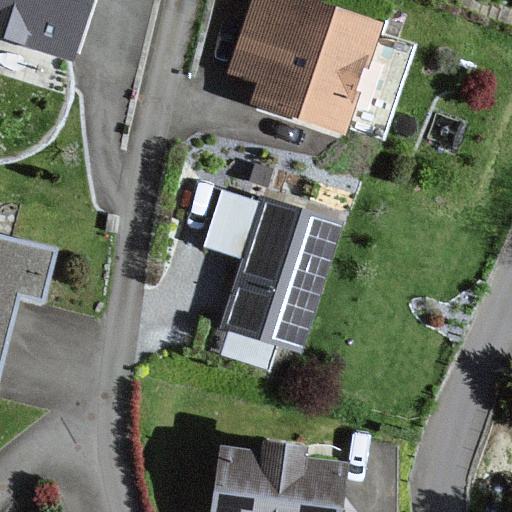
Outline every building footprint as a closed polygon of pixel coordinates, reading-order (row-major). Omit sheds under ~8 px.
[(0,0),(0,43),(62,66),(86,0),(0,0)] [(374,28),(281,0),(248,0),(225,76),(253,84),(246,106),(340,135),(374,28)] [(300,353),(342,230),(224,190),(202,254),(239,267),(219,325),(300,353)] [(44,313),(58,255),(0,240),(0,348),(11,305),(44,313)] [(216,452),(206,511),(328,511),(335,472),(291,465),(216,452)]
